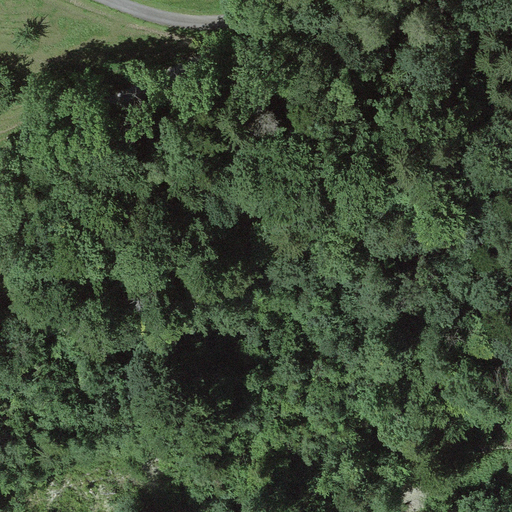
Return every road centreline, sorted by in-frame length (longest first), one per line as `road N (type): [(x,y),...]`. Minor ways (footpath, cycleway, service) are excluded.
road 1 (track): [(0,159),(282,25),(405,17),(494,0)]
road 2 (track): [(107,0),(196,25),(282,25)]
